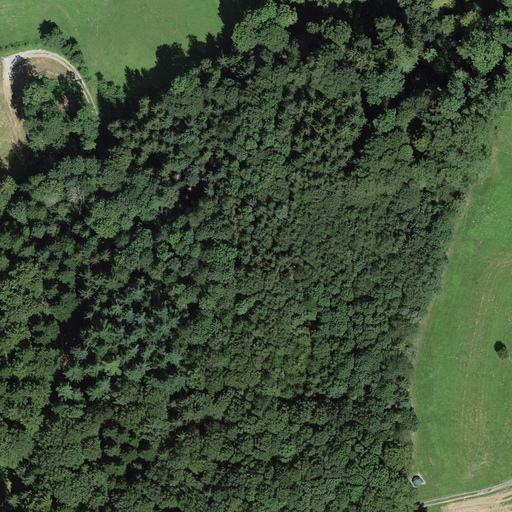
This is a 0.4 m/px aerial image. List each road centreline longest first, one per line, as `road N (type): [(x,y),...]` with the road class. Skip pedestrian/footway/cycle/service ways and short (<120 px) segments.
road 1 (track): [(0,511),(58,372),(102,187),(94,115),(73,66),(50,51),(27,52),(7,83),(28,140),(31,178),(0,227)]
road 2 (track): [(511,482),(388,511)]
